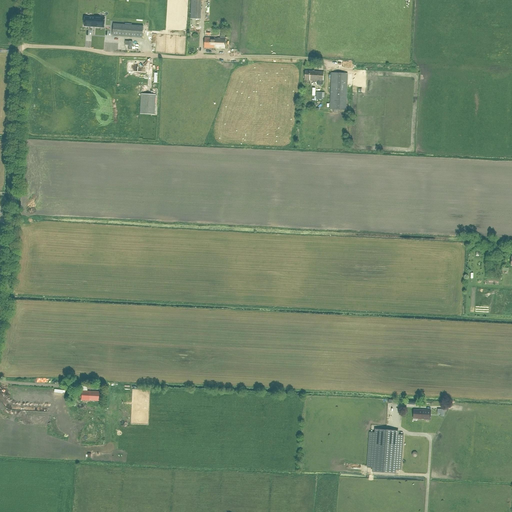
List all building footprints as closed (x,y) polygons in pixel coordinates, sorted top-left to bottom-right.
[(190,0),(190,19),(200,20),(200,0),(190,0)] [(93,17),(83,17),(83,26),(103,27),(103,17),(93,16),(93,17)] [(142,38),(143,26),(113,23),(112,36),(142,38)] [(164,38),(164,37),(164,36),(163,35),(163,34),(162,34),(162,33),(161,33),(160,33),(160,32),(159,32),(158,32),(157,32),(157,33),(156,33),(155,33),(155,34),(154,34),(154,35),(153,36),(153,37),(153,38),(153,39),(153,40),(154,41),(154,42),(155,42),(155,43),(156,43),(157,43),(158,43),(159,43),(160,43),(161,43),(162,42),(163,41),(163,40),(164,40),(164,39),(164,38)] [(225,49),(225,36),(220,36),(220,39),(205,38),(204,48),(225,49)] [(145,72),(146,63),(128,62),(128,71),(145,72)] [(323,85),(324,72),(305,71),(305,79),(309,80),(309,81),(318,81),(317,85),(323,85)] [(136,80),(135,72),(128,72),(128,80),(136,80)] [(330,109),(334,109),(333,113),(338,113),(338,110),(346,110),(348,74),(332,73),(330,109)] [(155,115),(156,95),(141,94),(140,114),(155,115)] [(82,400),(99,401),(99,392),(90,391),(82,391),(82,400)] [(77,415),(78,415),(78,420),(82,420),(82,419),(85,420),(88,420),(89,416),(91,416),(91,408),(89,407),(89,403),(86,403),(82,403),(83,403),(79,403),(79,407),(78,407),(77,415)] [(430,420),(430,410),(419,409),(419,410),(414,410),(413,418),(418,418),(418,419),(430,420)] [(370,433),(367,467),(373,467),(373,471),(394,472),(394,469),(401,469),(403,435),(397,435),(397,431),(376,430),(376,433),(370,433)]
